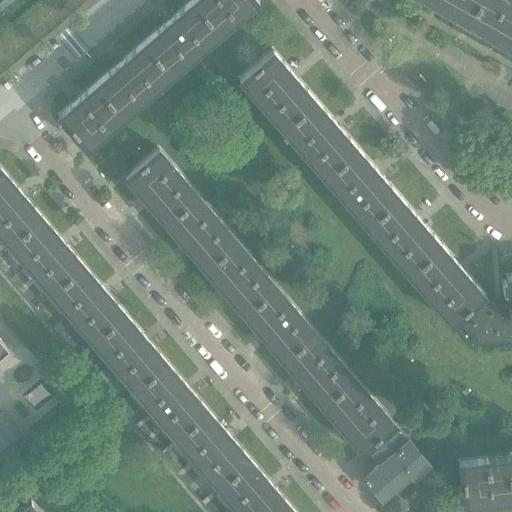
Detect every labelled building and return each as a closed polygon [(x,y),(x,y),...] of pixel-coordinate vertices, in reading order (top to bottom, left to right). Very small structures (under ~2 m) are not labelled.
[(236,17),(255,1),(256,2),(257,1),(255,0),(194,0),(194,1),(221,32),(237,18),(236,17)] [(428,0),(467,22),(479,0),(428,0)] [(511,1),(509,0),(479,0),(467,22),(511,48),(511,1)] [(187,60),(205,44),(206,45),(221,32),(194,1),(145,42),(172,74),(188,61),(187,60)] [(138,102),(156,86),(157,87),(172,74),(145,42),(98,83),(124,115),(139,102),(138,102)] [(297,80),(290,73),(272,53),(273,52),(272,51),(241,79),(241,80),(253,93),(252,93),(254,95),(255,94),(270,112),(269,113),(283,128),(314,100),(297,80)] [(124,115),(98,83),(62,114),(61,114),(60,115),(62,117),(87,146),(88,145),(107,129),(107,130),(124,115)] [(356,149),(332,121),(314,100),(283,128),(296,143),(297,142),(312,160),(325,176),(356,149)] [(398,197),(374,169),(356,149),(325,176),(339,191),(354,208),(354,209),(367,224),(398,197)] [(188,185),(178,173),(168,162),(169,161),(161,152),(160,153),(159,151),(158,150),(127,177),(127,178),(128,177),(166,222),(198,195),(188,184),(188,185)] [(127,168),(114,153),(102,164),(115,179),(127,168)] [(41,217),(23,197),(9,180),(0,169),(0,168),(0,169),(0,168),(0,232),(10,244),(41,217)] [(227,230),(217,219),(207,208),(208,207),(198,195),(166,222),(206,268),(237,241),(227,229),(227,230)] [(409,273),(440,245),(398,197),(367,224),(380,240),(381,239),(396,257),(395,257),(409,273)] [(83,266),(59,238),(41,217),(10,244),(52,293),(83,266)] [(266,276),(256,265),(246,253),(247,253),(237,241),(206,268),(245,314),(277,287),(266,275),(266,276)] [(452,321),(458,316),(481,296),(483,294),(482,293),(464,273),(440,245),(409,273),(422,288),(423,287),(424,289),(438,305),(437,306),(451,321),(452,321)] [(124,314),(100,286),(83,266),(52,293),(66,308),(94,341),(124,314)] [(305,321),(295,310),(285,299),(286,298),(277,287),(245,314),(284,359),(315,332),(305,321)] [(481,336),(492,309),(481,296),(458,316),(469,329),(472,326),(481,336)] [(511,338),(511,322),(511,318),(510,308),(492,309),(481,336),(495,335),(496,340),(499,340),(511,338)] [(166,363),(142,335),(124,314),(94,341),(135,389),(166,363)] [(303,382),(334,355),(324,344),(325,344),(315,332),(284,359),(303,382)] [(0,360),(10,352),(0,339),(0,360)] [(364,389),(355,378),(344,366),(344,367),(334,355),(303,382),(342,427),(373,401),(364,390),(364,389)] [(208,412),(183,383),(166,363),(135,389),(177,439),(208,412)] [(391,426),(394,424),(393,423),(391,422),(392,421),(384,412),(383,412),(373,401),(342,427),(354,440),(363,450),(368,446),(381,462),(364,476),(381,497),(410,472),(413,476),(428,463),(408,439),(405,442),(391,426)] [(249,460),(225,432),(208,412),(177,439),(218,487),(249,460)] [(511,497),(511,494),(508,456),(486,458),(486,460),(461,462),(460,462),(462,479),(465,503),(466,503),(511,497)] [(287,511),(291,509),(267,481),(249,460),(218,487),(239,511),(287,511)] [(42,511),(31,499),(30,497),(19,507),(13,511),(42,511)]
